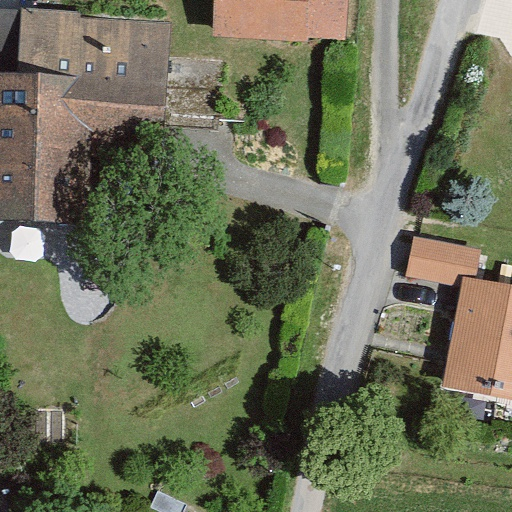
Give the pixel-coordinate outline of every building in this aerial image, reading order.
[(347,0),(214,0),(213,35),(345,43),(347,0)] [(170,21),(22,15),(19,77),(96,80),(92,155),(164,158),(170,21)] [(19,77),(0,76),(0,223),(89,227),(92,155),(96,80),(19,77)] [(412,238),(405,276),(461,286),(462,279),(477,282),(483,251),(412,238)] [(511,287),(462,279),(461,286),(442,388),(511,400),(511,287)]
